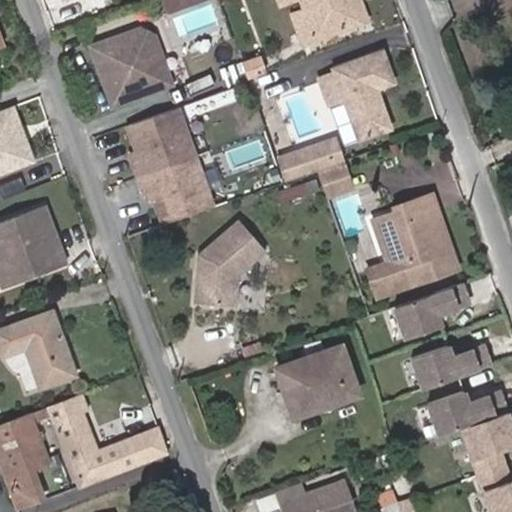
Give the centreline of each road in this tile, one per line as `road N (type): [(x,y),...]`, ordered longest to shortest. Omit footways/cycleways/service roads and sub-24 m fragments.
road 1 (residential): [(211,511),(33,0)]
road 2 (residential): [(411,0),(511,282)]
